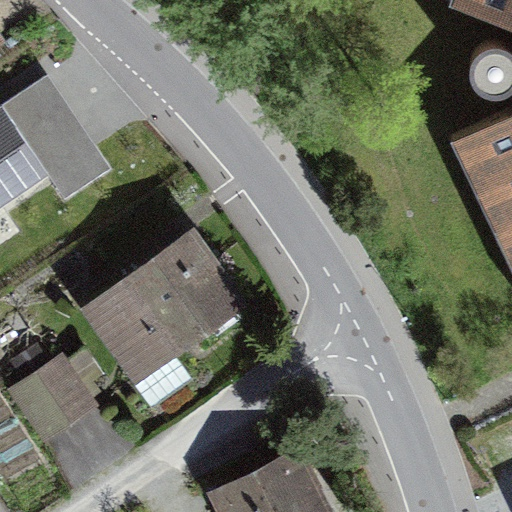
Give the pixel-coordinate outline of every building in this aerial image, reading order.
[(511,0),(415,0),(511,34),(511,66),(510,73),(511,79),(511,107),(445,139),(511,282),(511,0)] [(0,206),(0,246),(19,234),(0,206)] [(246,312),(196,234),(86,305),(153,407),(198,378),(182,353),(246,312)] [(58,364),(14,392),(43,436),(87,408),(58,364)] [(336,511),(312,465),(232,505),(235,511),(336,511)]
